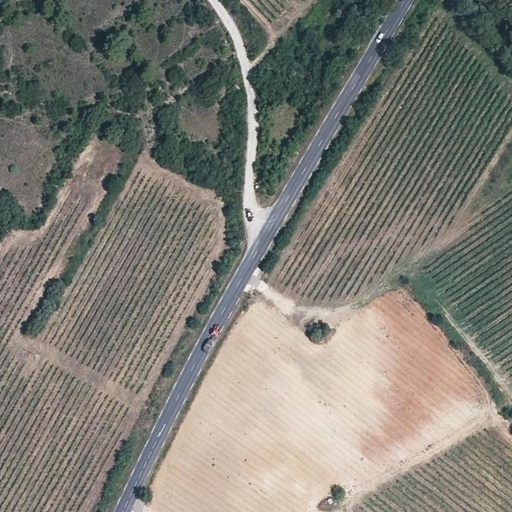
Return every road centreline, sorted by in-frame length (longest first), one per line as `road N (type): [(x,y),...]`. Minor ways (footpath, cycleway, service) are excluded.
road 1 (primary): [(121,511),(262,241)]
road 2 (primary): [(262,241),(403,0)]
road 3 (unclassified): [(262,241),(236,33),(211,0)]
